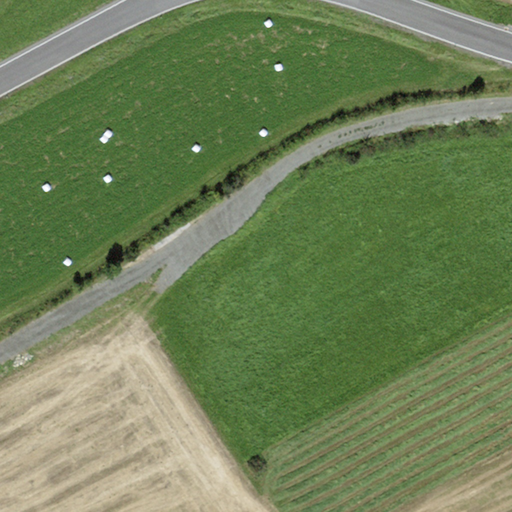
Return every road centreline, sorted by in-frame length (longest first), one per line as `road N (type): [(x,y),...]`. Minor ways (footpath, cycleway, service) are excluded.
road 1 (tertiary): [(0,75),(144,0)]
road 2 (tertiary): [(364,0),(511,48)]
